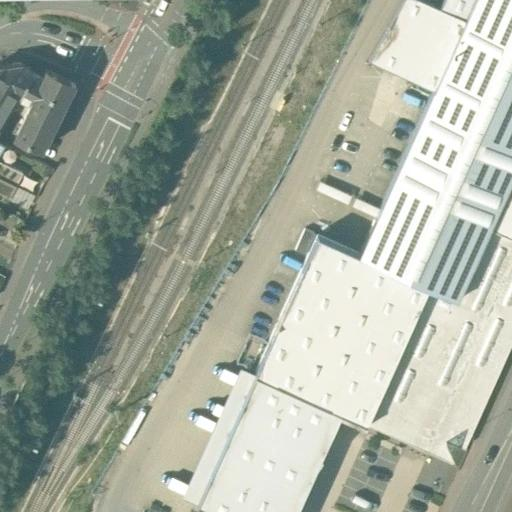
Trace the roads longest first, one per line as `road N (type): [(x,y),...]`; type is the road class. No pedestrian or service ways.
road 1 (secondary): [(153,52),(0,355)]
road 2 (tertiary): [(0,31),(47,22),(153,52)]
